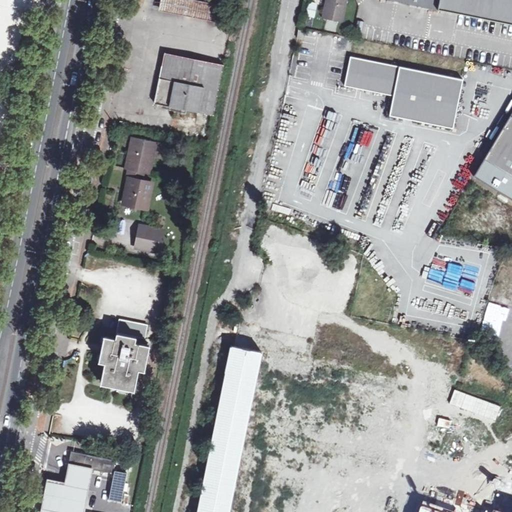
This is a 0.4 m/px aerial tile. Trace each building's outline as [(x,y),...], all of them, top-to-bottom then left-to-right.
[(226,4),(200,0),(162,0),(160,12),(222,23),(226,4)] [(325,0),(321,17),(343,22),(347,0),(325,0)] [(511,0),(398,0),(511,22),(511,0)] [(222,65),(163,52),(153,102),(212,115),(222,65)] [(463,79),(350,56),(344,86),(393,96),(389,115),(453,128),(463,79)] [(511,116),(508,114),(482,158),(511,176),(511,116)] [(367,146),(368,131),(356,130),(355,145),(367,146)] [(152,143),(130,138),(121,176),(126,177),(121,202),(144,207),(150,182),(139,180),(141,172),(146,173),(152,143)] [(345,169),(329,163),(326,170),(343,176),(345,169)] [(353,172),(345,169),(343,176),(350,179),(353,172)] [(364,176),(353,172),(350,179),(342,200),(425,232),(434,206),(363,180),(364,176)] [(137,235),(136,246),(160,249),(162,237),(150,235),(150,225),(138,224),(137,235)] [(150,235),(162,237),(163,227),(150,225),(150,235)] [(425,232),(418,246),(427,249),(428,247),(462,254),(463,247),(479,249),(480,240),(445,235),(432,232),(432,235),(425,232)] [(386,237),(380,234),(376,242),(383,245),(386,237)] [(398,242),(386,237),(383,245),(395,250),(398,242)] [(442,271),(431,268),(429,273),(440,277),(442,271)] [(118,317),(116,331),(136,335),(144,336),(146,322),(118,317)] [(241,341),(238,341),(202,511),(235,511),(252,429),(258,403),(260,397),(270,346),(267,346),(269,335),(243,329),(241,341)] [(115,337),(105,336),(101,361),(105,362),(101,380),(135,386),(138,367),(142,368),(147,343),(135,341),(136,335),(116,331),(115,337)] [(114,459),(71,450),(67,465),(83,468),(84,467),(92,468),(112,472),(114,459)] [(82,511),(92,468),(84,467),(83,468),(67,465),(64,480),(58,479),(46,477),(38,511),(82,511)]
